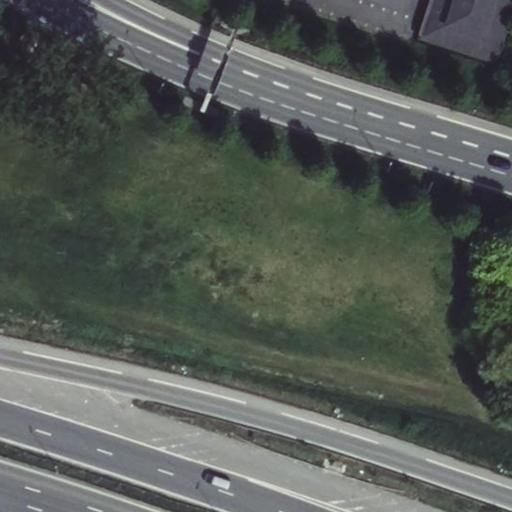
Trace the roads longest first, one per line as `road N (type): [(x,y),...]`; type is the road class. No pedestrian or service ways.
road 1 (motorway): [(511,499),(248,416),(0,358)]
road 2 (track): [(0,302),(511,415)]
road 3 (trunk): [(397,142),(196,73),(41,0)]
road 4 (motorway): [(397,142),(108,0)]
road 5 (motorway): [(281,511),(0,418)]
road 6 (motorway): [(511,177),(397,142)]
